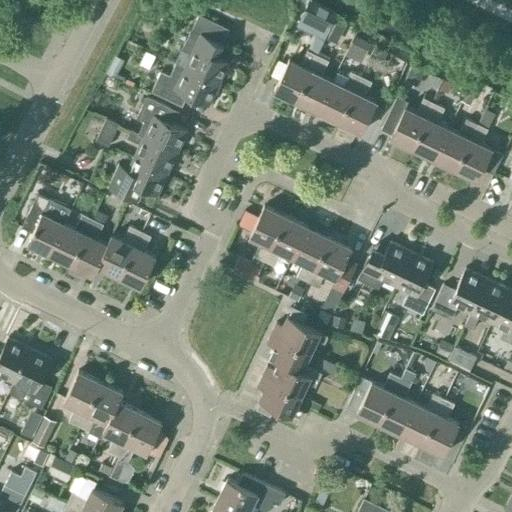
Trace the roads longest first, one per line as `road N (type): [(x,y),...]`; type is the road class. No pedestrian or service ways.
road 1 (residential): [(511,255),(388,195),(383,175),(240,105)]
road 2 (residential): [(457,489),(354,440),(346,458),(231,406),(203,405)]
road 3 (residential): [(156,348),(217,221),(192,209),(240,105)]
road 4 (residential): [(156,348),(0,274)]
